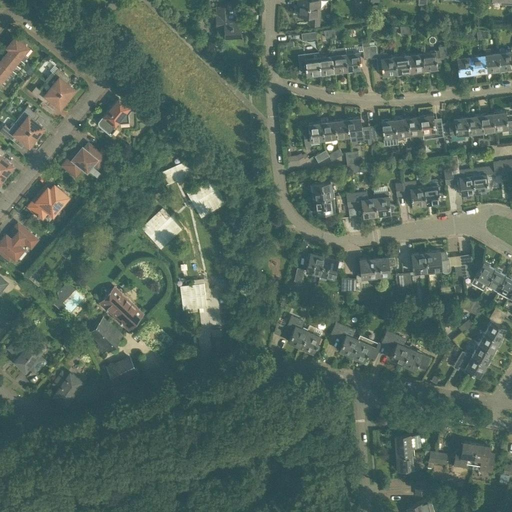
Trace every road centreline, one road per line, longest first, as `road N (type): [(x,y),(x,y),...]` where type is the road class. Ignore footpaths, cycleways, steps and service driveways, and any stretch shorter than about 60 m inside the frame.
road 1 (residential): [(55,437),(264,367),(359,379)]
road 2 (residential): [(458,222),(345,241),(306,229),(279,189),(270,81)]
road 3 (residential): [(0,211),(98,85),(23,18),(0,23)]
road 4 (residential): [(270,81),(349,98),(511,87)]
road 5 (track): [(0,480),(89,451),(95,511)]
road 6 (residential): [(496,403),(359,379)]
road 7 (residential): [(358,400),(492,422)]
